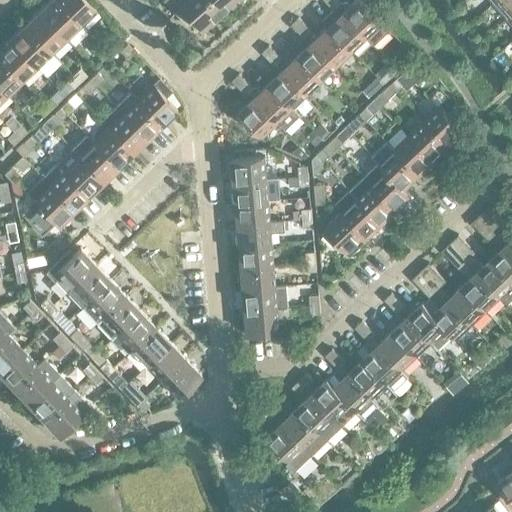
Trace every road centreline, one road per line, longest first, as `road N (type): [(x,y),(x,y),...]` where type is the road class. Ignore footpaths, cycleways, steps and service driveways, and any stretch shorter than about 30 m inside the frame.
road 1 (residential): [(222,372),(291,368),(510,170)]
road 2 (residential): [(201,123),(222,372)]
road 3 (residential): [(0,401),(43,446),(62,447),(223,398)]
road 4 (residential): [(201,123),(93,231)]
road 5 (residential): [(200,90),(180,81),(104,0)]
road 6 (residential): [(294,0),(200,90)]
